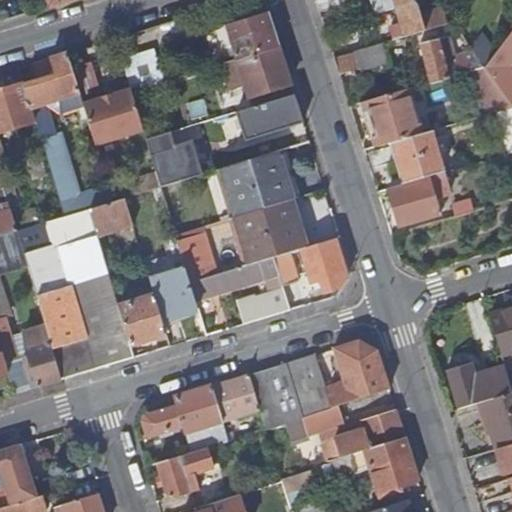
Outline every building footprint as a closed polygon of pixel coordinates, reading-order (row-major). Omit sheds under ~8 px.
[(317,0),(316,1),(320,13),(345,5),(343,0),(317,0)] [(416,0),(369,0),(373,15),(396,8),(417,2),(416,0)] [(382,44),(437,28),(433,15),(423,18),(417,2),(396,8),(402,31),(377,38),(376,32),(348,40),(352,53),(355,52),(382,44)] [(278,48),(267,15),(203,35),(213,68),(223,65),(278,48)] [(486,69),(511,106),(511,74),(508,68),(511,62),(511,33),(492,59),(486,69)] [(474,72),(486,69),(472,50),(455,55),(449,36),(434,41),(433,37),(425,39),(427,43),(421,45),(432,84),(474,72)] [(335,60),(341,76),(361,70),(362,73),(389,65),(382,44),(355,52),(356,54),(335,60)] [(278,48),(223,65),(231,90),(245,86),(249,98),(290,85),(278,48)] [(29,107),(44,102),(78,92),(66,54),(28,66),(33,82),(22,86),(29,107)] [(139,58),(122,63),(130,89),(131,93),(164,82),(159,68),(143,73),(139,58)] [(99,91),(91,63),(75,68),(84,96),(99,91)] [(511,109),(511,106),(486,69),(474,72),(488,116),(511,109)] [(29,107),(22,86),(22,85),(0,91),(0,132),(5,131),(8,138),(19,135),(16,127),(34,122),(32,117),(29,107)] [(119,138),(142,130),(131,93),(130,89),(106,96),(119,138)] [(407,91),(366,103),(372,123),(379,147),(393,143),(420,136),(417,124),(407,91)] [(82,104),(78,92),(44,102),(44,104),(60,112),(82,106),(82,104)] [(244,142),(302,124),(293,95),(235,113),(244,142)] [(94,145),(119,138),(106,96),(82,104),(82,106),(94,145)] [(44,104),(44,102),(29,107),(32,117),(33,116),(47,112),(44,104)] [(372,123),(366,103),(360,105),(366,125),(372,123)] [(498,115),(511,155),(511,154),(511,111),(511,112),(498,115)] [(88,211),(112,203),(108,189),(79,197),(60,134),(54,136),(47,112),(33,116),(64,218),(88,211)] [(169,133),(145,140),(156,174),(160,188),(201,176),(191,142),(173,147),(169,133)] [(406,184),(443,173),(431,133),(393,143),(406,184)] [(235,218),(292,201),(278,153),(221,170),(235,218)] [(450,194),(443,173),(406,184),(388,190),(401,227),(439,216),(434,199),(450,194)] [(136,196),(160,188),(156,174),(132,180),(136,196)] [(129,198),(136,196),(132,180),(124,183),(129,198)] [(112,203),(88,211),(92,225),(120,215),(125,230),(133,228),(128,213),(124,200),(112,203)] [(299,227),(292,201),(235,218),(234,218),(248,266),(273,258),(287,254),(302,249),(306,248),(299,227)] [(456,217),(472,212),(469,201),(453,206),(456,217)] [(0,237),(17,232),(8,204),(2,206),(4,213),(0,213),(0,237)] [(46,329),(53,349),(86,340),(69,286),(108,275),(97,239),(96,237),(94,232),(92,225),(88,211),(64,218),(17,232),(17,234),(23,252),(23,255),(27,266),(45,325),(46,329)] [(120,215),(92,225),(94,232),(99,230),(101,236),(96,237),(97,239),(125,230),(120,215)] [(0,274),(27,266),(23,255),(23,252),(17,234),(17,232),(0,237),(0,274)] [(204,234),(176,242),(185,270),(189,284),(205,279),(216,276),(204,234)] [(346,280),(333,240),(306,248),(302,249),(314,285),(323,282),(327,294),(340,289),(346,280)] [(287,254),(273,258),(280,281),(283,291),(296,287),(287,254)] [(259,287),(280,281),(273,258),(248,266),(216,276),(205,279),(189,284),(194,300),(209,296),(224,291),(258,281),(259,287)] [(180,315),(197,310),(194,300),(189,284),(185,270),(149,281),(154,296),(161,321),(180,315)] [(62,380),(134,358),(130,346),(118,307),(108,275),(69,286),(86,340),(53,349),(62,380)] [(226,297),(224,291),(209,296),(211,302),(226,297)] [(289,311),(283,293),(241,303),(241,302),(230,306),(237,327),(289,311)] [(166,335),(161,321),(154,296),(118,307),(130,346),(166,335)] [(511,310),(489,318),(501,356),(511,352),(511,310)] [(6,319),(0,320),(0,347),(5,366),(19,362),(6,319)] [(53,349),(46,329),(23,336),(25,351),(27,358),(23,359),(23,360),(32,389),(38,388),(62,380),(53,349)] [(338,405),(389,390),(376,352),(357,342),(334,349),(343,378),(347,392),(338,395),(333,397),(332,393),(328,394),(316,355),(249,375),(260,411),(265,429),(287,422),(338,405)] [(0,378),(9,376),(5,366),(0,347),(0,378)] [(19,362),(5,366),(9,376),(14,395),(28,390),(32,389),(23,360),(19,362)] [(481,403),(511,393),(511,389),(505,369),(484,375),(486,379),(476,383),(470,364),(447,372),(459,410),(481,403)] [(222,422),(260,411),(249,375),(211,387),(222,422)] [(333,382),(338,395),(347,392),(343,378),(333,382)] [(227,438),(222,422),(211,387),(174,398),(177,407),(149,416),(144,426),(148,436),(182,426),(190,449),(227,438)] [(511,393),(481,403),(496,449),(497,449),(511,444),(511,393)] [(364,451),(404,438),(395,410),(364,420),(350,422),(344,424),(338,405),(287,422),(293,440),(316,433),(326,463),(328,462),(350,455),(364,451)] [(418,481),(404,438),(364,451),(377,493),(418,481)] [(511,444),(497,449),(504,473),(511,470),(511,444)] [(0,507),(34,497),(22,455),(19,445),(0,450),(0,507)] [(206,447),(157,462),(162,476),(165,485),(169,498),(199,489),(195,477),(194,472),(212,466),(206,447)] [(350,455),(328,462),(334,478),(356,471),(350,455)] [(194,472),(195,477),(217,470),(215,465),(212,466),(194,472)] [(165,485),(162,476),(155,479),(158,487),(165,485)] [(273,497),(284,493),(281,482),(270,485),(273,497)] [(102,511),(97,494),(54,508),(54,511),(102,511)] [(34,497),(0,507),(0,511),(45,511),(40,495),(34,497)] [(410,511),(407,500),(367,511),(410,511)]
